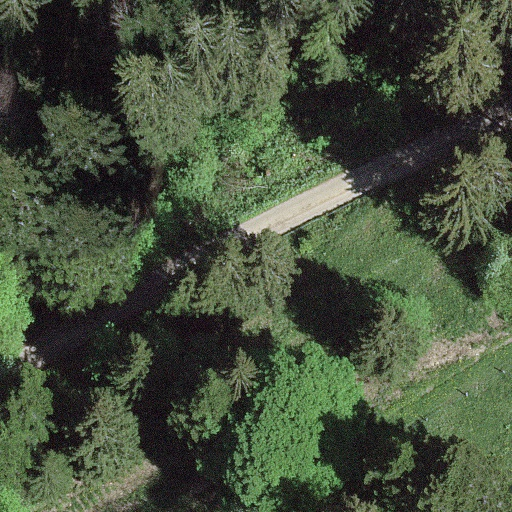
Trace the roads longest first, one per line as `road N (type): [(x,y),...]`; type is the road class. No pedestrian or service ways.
road 1 (unclassified): [(511,119),(164,284),(0,381)]
road 2 (track): [(511,346),(270,511)]
